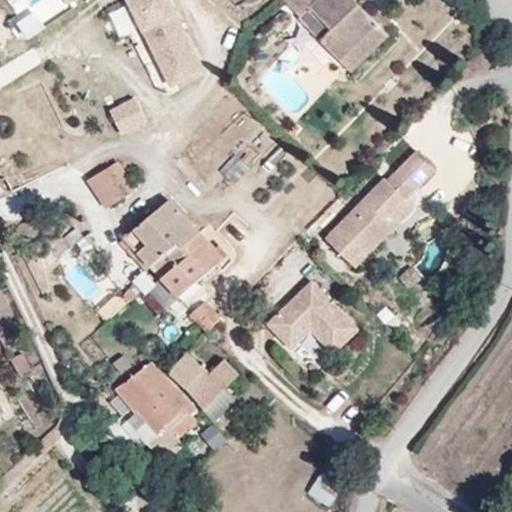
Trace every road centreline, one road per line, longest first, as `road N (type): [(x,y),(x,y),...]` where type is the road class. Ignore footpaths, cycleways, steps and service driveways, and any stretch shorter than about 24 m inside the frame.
road 1 (unknown): [(388,466),(246,340),(227,301)]
road 2 (unknown): [(511,284),(388,466)]
road 3 (unknown): [(511,71),(477,74),(434,125),(429,143),(452,198)]
